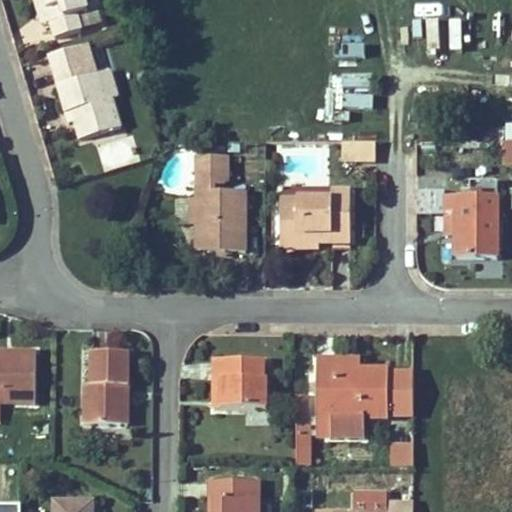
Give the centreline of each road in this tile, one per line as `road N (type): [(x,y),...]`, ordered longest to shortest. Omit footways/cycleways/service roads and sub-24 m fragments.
road 1 (residential): [(511,333),(177,334)]
road 2 (unknown): [(421,88),(419,333)]
road 3 (residential): [(60,285),(0,73)]
road 4 (residential): [(177,334),(160,511)]
road 5 (residential): [(177,334),(102,334),(60,285)]
